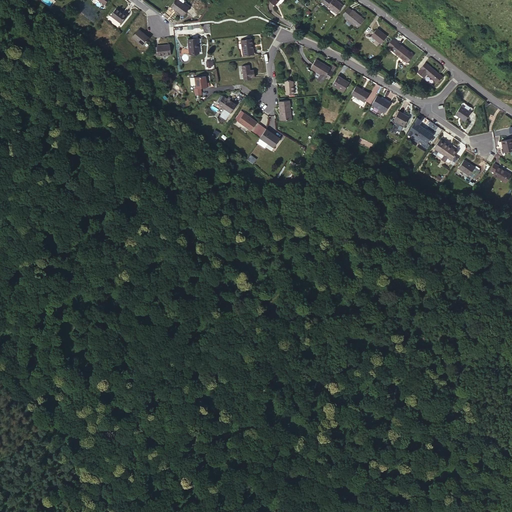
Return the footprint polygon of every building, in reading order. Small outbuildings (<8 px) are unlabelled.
[(108,17),(115,7),(105,0),(104,0),(97,9),(108,17)] [(183,0),(180,0),(175,8),(187,17),(194,8),(187,3),(183,0)] [(273,0),(272,2),(278,9),(286,0),(273,0)] [(328,0),(325,0),(322,4),(329,10),(333,4),(328,0)] [(335,1),(333,4),(329,10),(338,17),(344,8),(335,1)] [(131,16),(121,9),(115,17),(125,24),(131,16)] [(350,11),(344,18),(347,21),(353,13),(350,11)] [(364,21),(353,12),(353,13),(347,21),(358,29),(364,21)] [(389,36),(379,28),(373,36),(382,44),(389,36)] [(153,41),(142,34),(138,40),(143,44),(142,46),(147,50),(153,41)] [(194,58),(204,57),(201,40),(192,41),(194,58)] [(254,40),(245,41),(247,57),(258,56),(257,49),(255,48),(254,40)] [(398,53),(402,56),(410,62),(416,55),(404,46),(400,43),(394,50),(398,53)] [(175,48),(163,50),(163,51),(164,60),(164,61),(177,59),(175,48)] [(325,76),(330,79),(334,71),(329,68),(330,67),(320,61),(315,71),(325,76)] [(418,73),(424,77),(426,73),(439,84),(444,78),(427,63),(418,73)] [(253,65),(245,66),(247,81),(255,80),(255,78),(259,77),(258,70),(254,70),(253,65)] [(334,71),(330,79),(333,80),(339,69),(336,67),(335,69),(334,71)] [(208,77),(197,79),(198,86),(199,90),(196,90),(196,95),(203,95),(202,90),(209,89),(209,83),(208,77)] [(353,83),(341,77),(336,87),(348,93),(353,83)] [(294,83),(286,84),(287,97),(296,96),(294,83)] [(372,94),(359,87),(354,96),(367,103),(372,94)] [(392,104),(379,97),(373,107),(387,114),(392,104)] [(239,106),(227,98),(222,105),(234,113),(239,106)] [(293,102),(282,104),(283,108),(285,123),(296,122),(293,102)] [(472,113),(463,107),(457,115),(466,122),(472,113)] [(261,121),(249,111),(243,119),(254,129),(261,121)] [(412,117),(402,111),(397,120),(407,125),(412,117)] [(441,132),(419,118),(416,123),(422,126),(435,135),(438,136),(441,132)] [(391,130),(399,134),(402,126),(394,122),(391,130)] [(435,135),(422,126),(416,135),(429,144),(435,135)] [(282,141),(269,132),(262,142),(276,151),(282,141)] [(440,139),(434,147),(437,149),(443,141),(440,139)] [(511,140),(502,142),(504,153),(511,151),(511,140)] [(437,149),(441,152),(453,160),(455,161),(461,152),(447,143),(443,141),(437,149)] [(453,160),(441,152),(440,153),(440,156),(443,158),(442,159),(448,162),(448,161),(450,162),(452,161),(453,160)] [(247,160),(253,163),(256,158),(251,155),(247,160)] [(485,167),(468,157),(463,166),(479,177),(485,167)] [(500,166),(495,163),(491,170),(495,173),(494,176),(500,180),(501,178),(505,181),(509,174),(500,167),(500,166)]
